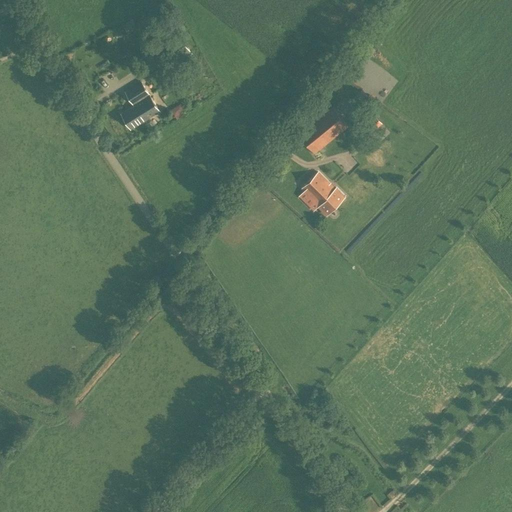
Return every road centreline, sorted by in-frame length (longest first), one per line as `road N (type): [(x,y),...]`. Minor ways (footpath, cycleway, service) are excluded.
road 1 (unclassified): [(350,511),(52,70),(20,0)]
road 2 (track): [(180,259),(397,0)]
road 3 (unknown): [(511,384),(382,511)]
